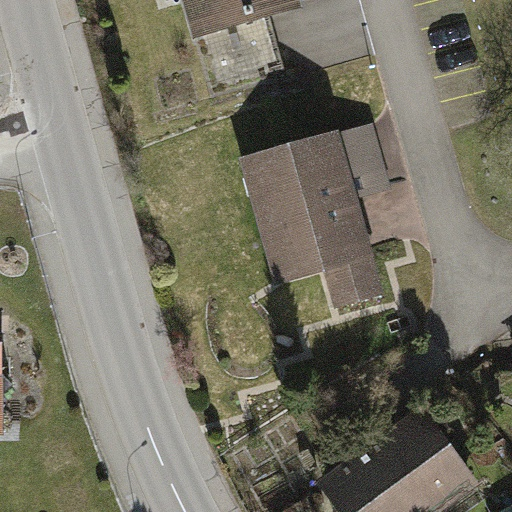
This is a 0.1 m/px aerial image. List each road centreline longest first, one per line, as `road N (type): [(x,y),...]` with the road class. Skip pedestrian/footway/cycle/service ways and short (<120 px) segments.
road 1 (residential): [(66,147),(131,380),(185,511)]
road 2 (residential): [(392,0),(473,266),(511,288)]
road 3 (residential): [(24,0),(66,147)]
